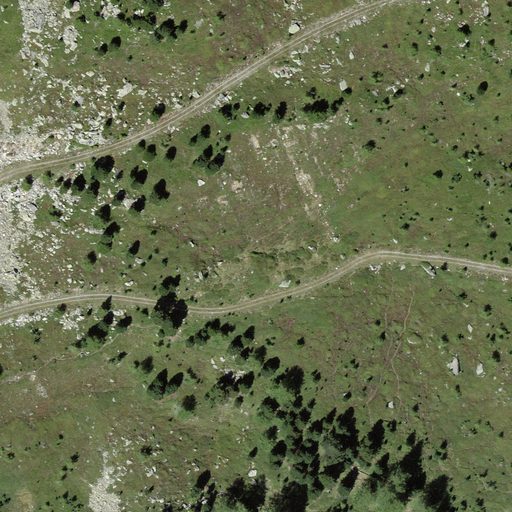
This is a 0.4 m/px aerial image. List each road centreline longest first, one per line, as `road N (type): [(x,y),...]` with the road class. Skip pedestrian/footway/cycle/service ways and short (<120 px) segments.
road 1 (track): [(0,318),(47,302),(135,295),(234,308),(385,252),(511,264)]
road 2 (track): [(393,0),(298,43),(166,126),(0,181)]
